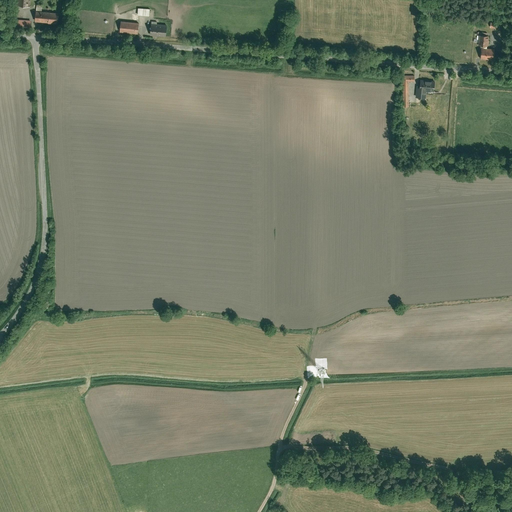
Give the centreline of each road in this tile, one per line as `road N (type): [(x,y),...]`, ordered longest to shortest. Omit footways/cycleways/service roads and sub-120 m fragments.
road 1 (unclassified): [(35,35),(511,73)]
road 2 (unclassified): [(0,333),(27,297),(44,246),(35,35)]
